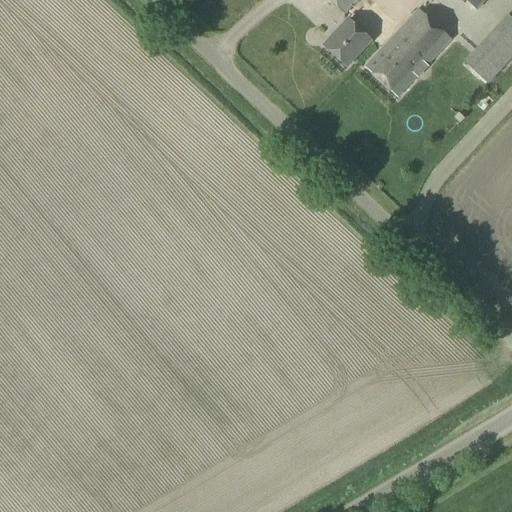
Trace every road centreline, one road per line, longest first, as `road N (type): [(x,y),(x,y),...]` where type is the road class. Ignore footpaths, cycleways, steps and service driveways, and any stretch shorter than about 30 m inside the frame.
road 1 (unclassified): [(511,340),(143,0)]
road 2 (unclassified): [(354,511),(511,416)]
